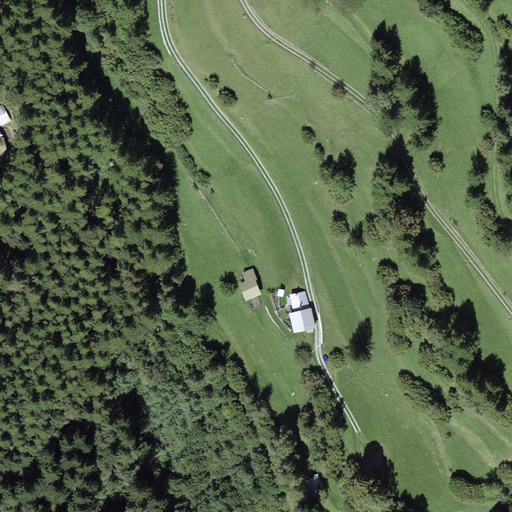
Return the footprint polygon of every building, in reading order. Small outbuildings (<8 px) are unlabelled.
[(0,98),(0,123),(1,126),(14,121),(4,96),(0,98)] [(0,129),(0,157),(10,153),(0,129)] [(242,273),(246,282),(239,285),(246,303),(264,296),(254,268),(242,273)] [(317,330),(306,289),(290,294),(296,313),(289,315),(295,336),(317,330)] [(323,484),(319,473),(304,479),(312,501),(324,496),(320,486),(323,484)]
